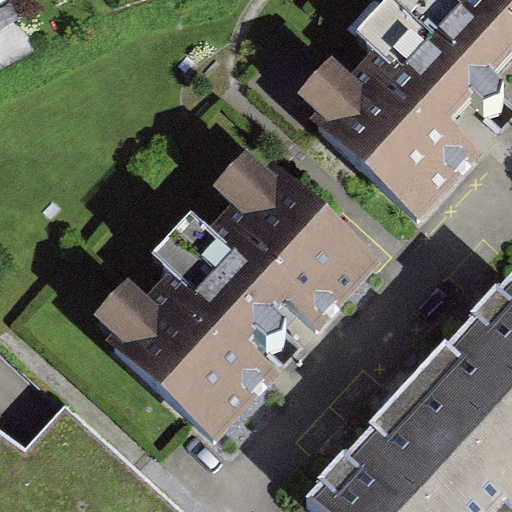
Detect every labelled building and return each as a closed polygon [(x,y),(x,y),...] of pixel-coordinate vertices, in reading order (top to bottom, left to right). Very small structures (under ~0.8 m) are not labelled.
[(0,0),(0,17),(33,0),(0,0)] [(439,232),(511,154),(511,0),(466,0),(338,136),(439,232)] [(393,278),(291,178),(118,353),(220,453),(393,278)] [(511,511),(511,309),(317,511),(511,511)] [(0,452),(0,511),(157,511),(67,430),(30,475),(0,452)]
